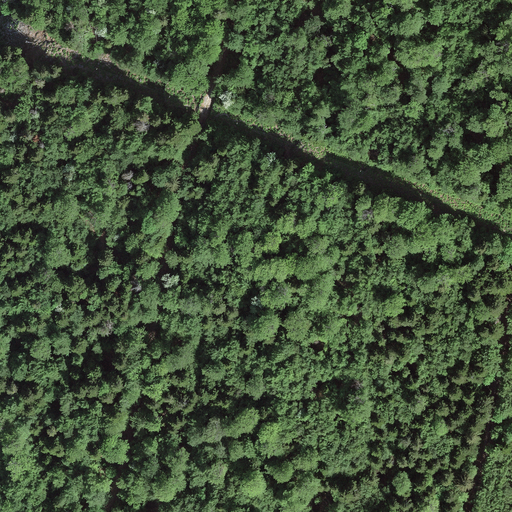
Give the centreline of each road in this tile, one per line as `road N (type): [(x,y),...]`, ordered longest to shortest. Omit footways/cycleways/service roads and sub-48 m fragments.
road 1 (track): [(107,511),(156,325),(177,188),(234,0)]
road 2 (track): [(511,291),(468,511)]
road 3 (track): [(0,171),(16,116),(46,60)]
